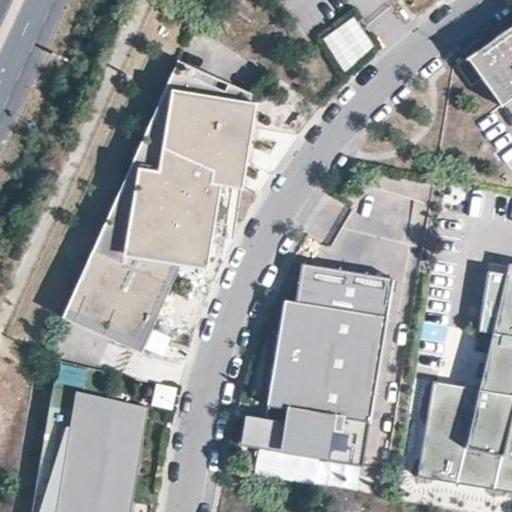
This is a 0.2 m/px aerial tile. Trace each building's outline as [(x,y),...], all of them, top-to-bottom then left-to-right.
[(354,19),(322,41),(344,72),(376,50),(354,19)] [(511,24),(465,58),(500,106),(511,96),(511,24)] [(211,273),(224,191),(250,195),(262,110),(250,94),(184,64),(69,319),(136,349),(173,267),(211,273)] [(369,423),(392,278),(302,263),(296,302),(283,300),(266,405),(369,423)] [(511,274),(488,270),(478,331),(489,333),(511,336),(511,274)] [(511,393),(511,336),(489,333),(480,389),(511,393)] [(92,388),(94,373),(61,367),(58,382),(92,388)] [(511,492),(511,393),(480,389),(433,381),(417,477),(511,492)] [(173,412),(177,390),(157,385),(152,407),(173,412)] [(130,511),(148,408),(74,396),(54,511),(130,511)] [(362,466),(369,423),(266,405),(264,418),(259,448),(326,458),(325,461),(362,466)] [(259,448),(264,418),(244,415),(240,445),(259,448)]
